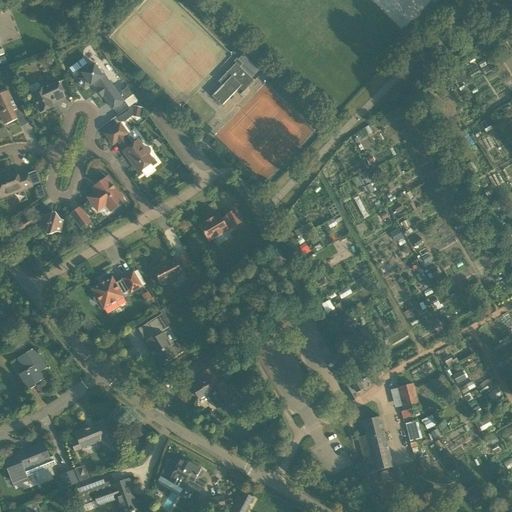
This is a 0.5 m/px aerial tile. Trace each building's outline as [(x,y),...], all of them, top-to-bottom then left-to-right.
[(83,42),(87,47),(93,41),(89,36),(83,42)] [(244,53),(238,59),(237,58),(234,61),(236,63),(218,81),(222,86),(212,97),(221,106),(236,90),(240,95),(254,81),(251,78),(256,73),(260,69),(244,53)] [(81,73),(82,74),(76,78),(79,83),(80,85),(81,85),(84,89),(89,85),(90,86),(92,85),(96,89),(95,89),(96,90),(97,89),(102,96),(101,97),(101,98),(103,96),(113,109),(123,102),(118,94),(121,92),(117,86),(114,86),(112,87),(100,69),(98,70),(94,64),(89,67),(88,65),(85,65),(80,69),(80,71),(82,72),(81,73)] [(11,73),(8,68),(8,66),(3,69),(6,76),(11,73)] [(49,86),(31,94),(34,100),(33,101),(35,107),(37,106),(40,113),(53,107),(51,102),(55,100),(56,101),(64,97),(56,80),(48,83),(49,86)] [(16,117),(25,113),(22,106),(16,109),(8,90),(5,92),(4,90),(0,91),(0,117),(4,125),(17,120),(16,117)] [(135,107),(133,118),(141,120),(143,109),(135,107)] [(134,143),(127,134),(120,124),(105,134),(112,144),(119,139),(126,149),(123,151),(139,172),(153,162),(148,155),(149,153),(149,151),(149,149),(147,148),(145,147),(143,148),(137,140),(134,143)] [(0,198),(1,198),(6,197),(5,195),(15,191),(16,193),(32,187),(27,173),(18,177),(16,172),(0,177),(0,198)] [(87,198),(89,200),(97,211),(109,203),(114,209),(124,202),(106,177),(96,185),(99,189),(87,198)] [(199,226),(204,234),(208,242),(229,230),(227,227),(231,224),(233,227),(241,223),(233,210),(226,214),(227,215),(221,218),(219,214),(199,226)] [(81,228),(90,222),(81,211),(73,217),(81,228)] [(41,214),(39,220),(37,227),(41,228),(45,232),(46,231),(51,233),(51,234),(57,232),(61,233),(62,227),(64,221),(60,220),(57,215),(55,212),(53,212),(50,213),(45,215),(41,214)] [(28,216),(16,224),(21,232),(33,224),(28,216)] [(185,254),(178,258),(183,268),(190,265),(185,254)] [(174,260),(154,270),(161,284),(166,282),(167,285),(176,281),(175,277),(181,274),(174,260)] [(100,302),(103,309),(124,297),(122,294),(128,291),(130,294),(142,287),(133,272),(122,278),(122,279),(115,283),(112,277),(92,289),(96,296),(94,297),(93,299),(95,303),(98,304),(100,302)] [(148,291),(141,295),(145,302),(152,298),(148,291)] [(189,297),(193,305),(199,302),(194,294),(189,297)] [(154,336),(143,342),(150,353),(153,351),(161,363),(168,359),(169,361),(177,356),(163,334),(170,329),(161,314),(146,324),(154,336)] [(208,354),(216,367),(227,360),(219,347),(208,354)] [(42,368),(43,370),(47,368),(39,355),(40,354),(38,351),(37,351),(35,348),(19,357),(27,371),(18,375),(27,389),(43,379),(44,379),(38,370),(42,368)] [(213,367),(196,377),(200,383),(192,388),(199,399),(207,394),(216,408),(232,398),(213,367)] [(354,385),(353,386),(357,393),(363,389),(359,382),(358,382),(354,385)] [(412,384),(397,388),(403,411),(418,408),(412,384)] [(427,429),(437,424),(432,414),(422,419),(427,429)] [(387,434),(384,435),(380,417),(362,421),(366,435),(358,437),(367,473),(392,467),(386,442),(389,441),(387,434)] [(82,450),(81,448),(102,440),(107,454),(120,449),(108,418),(95,423),(95,425),(93,426),(89,428),(85,429),(76,433),(75,433),(78,440),(71,442),(74,452),(75,453),(82,450)] [(405,424),(409,441),(421,439),(417,421),(405,424)] [(12,482),(27,476),(33,473),(35,474),(39,485),(53,479),(52,476),(54,475),(51,466),(56,464),(53,456),(49,458),(43,444),(9,457),(10,461),(5,463),(12,480),(12,482)] [(180,461),(175,470),(168,481),(182,489),(187,480),(203,488),(206,482),(201,479),(202,476),(201,476),(202,473),(203,474),(205,472),(188,462),(187,465),(180,461)] [(74,469),(79,482),(90,478),(87,471),(86,472),(84,465),(79,467),(74,469)] [(400,467),(394,468),(397,482),(403,481),(400,467)] [(65,489),(75,484),(79,483),(73,470),(59,476),(65,489)] [(111,485),(112,487),(80,498),(84,509),(117,498),(121,511),(130,511),(138,510),(128,479),(111,485)] [(230,511),(245,511),(253,498),(244,493),(242,497),(239,495),(230,511)] [(225,511),(225,508),(223,496),(202,499),(203,511),(225,511)] [(39,511),(37,503),(25,508),(25,511),(39,511)]
